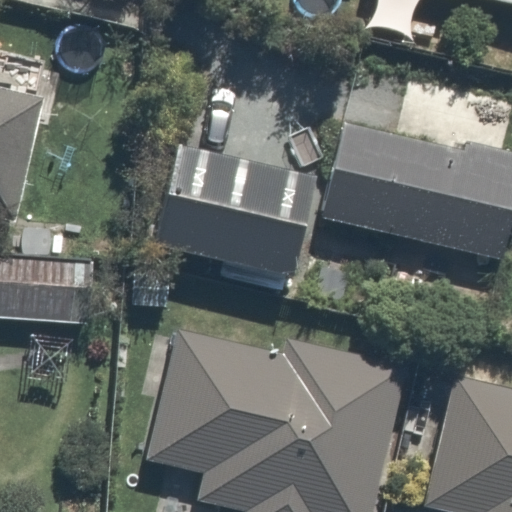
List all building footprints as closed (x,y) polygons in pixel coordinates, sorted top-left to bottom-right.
[(511,0),(455,0),(511,14),(511,0)] [(0,215),(8,218),(44,82),(0,70),(0,215)] [(511,155),(340,112),(314,212),(511,262),(511,155)] [(296,193),(187,162),(165,237),(274,269),(296,193)] [(91,261),(0,256),(0,322),(88,326),(91,261)] [(276,352),(180,329),(148,460),(200,472),(192,506),(216,511),(374,511),(411,358),(282,327),(276,352)] [(511,511),(511,399),(451,384),(421,505),(446,511),(511,511)]
